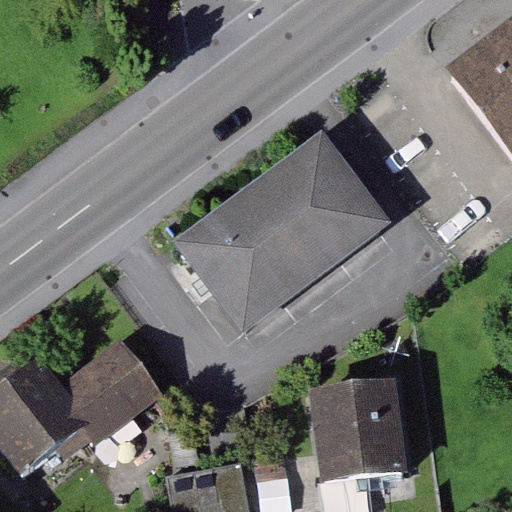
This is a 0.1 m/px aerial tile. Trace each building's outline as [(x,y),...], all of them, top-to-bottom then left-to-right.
[(511,173),(511,31),(442,85),(510,175),(511,173)] [(389,233),(321,144),(170,258),(238,347),(389,233)] [(0,450),(23,480),(75,441),(88,458),(160,404),(119,349),(61,392),(38,362),(0,390),(0,450)] [(406,481),(394,392),(303,405),(316,494),(406,481)] [(250,511),(247,468),(170,475),(173,511),(250,511)]
